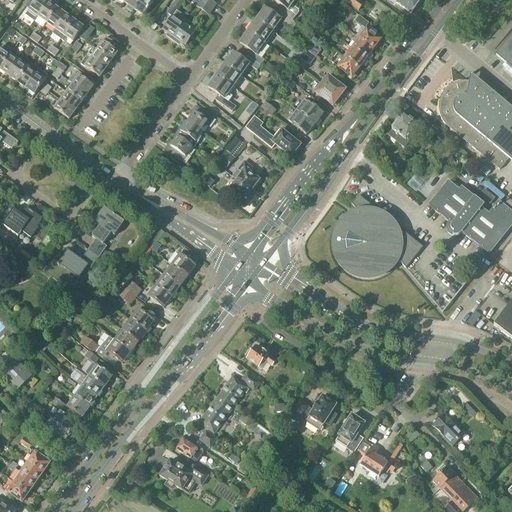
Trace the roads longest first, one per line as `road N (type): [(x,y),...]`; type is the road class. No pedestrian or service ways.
road 1 (secondary): [(234,271),(58,511)]
road 2 (secondary): [(71,511),(247,283)]
road 3 (secondary): [(425,25),(248,252)]
road 4 (secondary): [(263,261),(434,32)]
road 5 (tertiary): [(247,283),(352,346),(427,360)]
road 6 (tertiary): [(440,338),(355,323),(263,261)]
road 7 (residential): [(45,129),(18,168),(19,180),(60,213),(76,212),(104,173)]
road 8 (residential): [(390,404),(261,322)]
road 9 (tertiary): [(248,252),(131,190)]
road 10 (tertiary): [(131,190),(234,271)]
road 11 (residential): [(189,82),(117,182)]
